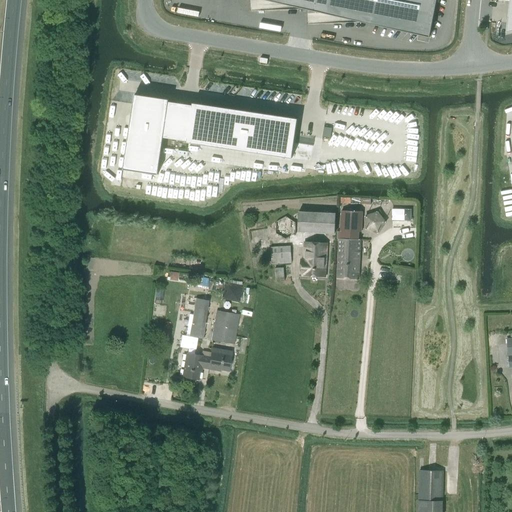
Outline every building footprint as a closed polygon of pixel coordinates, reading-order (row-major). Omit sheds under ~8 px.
[(265,0),(313,11),(316,12),(320,13),(370,24),(430,38),(436,0),(265,0)] [(137,96),(126,171),(160,176),(165,139),(190,142),(189,144),(294,159),(300,119),(195,104),(195,106),(171,103),(171,101),(137,96)] [(393,209),(393,220),(411,220),(411,209),(393,209)] [(338,241),(340,241),(338,279),(358,280),(361,240),(359,240),(359,232),(362,232),(363,212),(342,211),(341,231),(338,231),(338,241)] [(336,213),(299,212),(298,232),(335,234),(336,213)] [(385,222),(377,213),(366,217),(367,229),(378,232),(385,222)] [(290,218),(277,219),(278,231),(291,230),(290,218)] [(326,277),(328,243),(305,242),(304,260),(301,260),(300,274),(303,274),(303,276),(326,277)] [(272,264),(292,263),(291,246),(271,247),(272,264)] [(284,268),(275,269),(276,282),(285,281),(284,268)] [(234,285),(230,301),(238,302),(241,287),(234,285)] [(202,338),(209,300),(197,298),(190,336),(202,338)] [(234,344),(239,314),(218,311),(213,340),(234,344)] [(220,370),(220,369),(229,370),(229,367),(231,366),(233,359),(231,358),(232,351),(212,348),(211,358),(209,368),(220,370)] [(203,356),(187,353),(183,377),(198,380),(199,372),(201,372),(201,367),(209,368),(211,358),(203,356)] [(442,511),(444,471),(420,471),(418,511),(442,511)]
